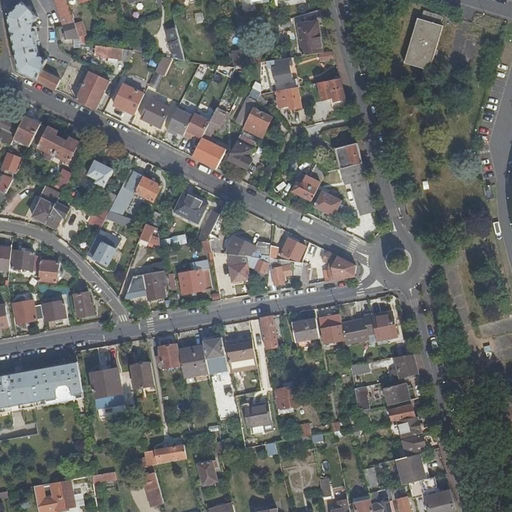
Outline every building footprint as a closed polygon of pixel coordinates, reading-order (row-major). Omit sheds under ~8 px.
[(74,20),(68,0),(55,0),(64,25),(68,38),(80,38),(79,36),(74,20)] [(38,17),(22,2),(8,16),(19,72),(38,81),(47,60),(39,56),(36,40),(39,40),(36,27),(33,28),(33,23),(38,17)] [(175,18),(176,28),(194,25),(192,15),(175,18)] [(431,72),(445,26),(419,19),(405,64),(431,72)] [(77,20),(74,20),(79,36),(84,35),(81,23),(78,24),(77,20)] [(299,24),(303,56),(320,54),(323,53),(320,32),(318,21),(299,24)] [(278,25),(280,33),(294,31),(293,23),(278,25)] [(185,61),(176,28),(175,25),(170,27),(171,30),(167,31),(174,59),(185,61)] [(128,61),(134,51),(113,48),(107,47),(97,45),(95,56),(128,61)] [(140,45),(138,51),(150,54),(152,48),(140,45)] [(323,53),(320,54),(321,62),(335,60),(333,52),(323,53)] [(256,64),(261,63),(260,54),(251,56),(252,64),(256,64)] [(159,73),(167,75),(171,59),(163,57),(159,73)] [(279,60),(275,61),(276,68),(274,68),(277,84),(293,81),(289,65),(293,64),(292,58),(284,60),(279,60)] [(38,81),(56,90),(62,76),(64,74),(61,72),(60,75),(57,74),(55,77),(43,71),(38,81)] [(77,100),(96,110),(110,82),(91,72),(77,100)] [(340,79),(309,86),(309,88),(319,87),(323,101),(334,98),(335,102),(331,103),(333,110),(348,107),(340,79)] [(114,106),(135,115),(144,94),(123,85),(114,106)] [(261,95),(276,92),(284,90),(283,86),(261,90),(261,95)] [(284,90),(276,92),(279,108),(290,106),(291,110),(302,108),(298,88),(284,90)] [(242,110),(236,122),(245,126),(261,93),(253,89),(242,111),(242,110)] [(264,111),(270,106),(261,95),(256,103),(264,111)] [(142,118),(161,128),(170,109),(151,99),(142,118)] [(179,106),(167,131),(173,135),(175,132),(178,133),(184,136),(184,135),(193,117),(185,112),(186,110),(179,106)] [(193,157),(217,169),(226,150),(208,141),(215,126),(219,128),(227,113),(217,108),(193,157)] [(272,118),(254,109),(244,129),(259,136),(263,127),(267,129),(272,118)] [(193,117),(184,135),(191,138),(193,134),(202,138),(211,121),(195,113),(193,117)] [(0,132),(2,133),(0,137),(0,140),(11,145),(14,139),(21,125),(2,116),(0,119),(0,132)] [(41,125),(25,117),(21,125),(14,139),(30,147),(32,143),(41,125)] [(41,125),(32,143),(40,147),(39,148),(46,151),(51,153),(52,154),(55,155),(62,140),(56,137),(58,132),(49,128),(41,125)] [(239,138),(250,143),(252,140),(241,135),(239,138)] [(68,143),(62,140),(55,155),(70,163),(80,143),(71,138),(68,143)] [(256,148),(259,143),(252,140),(250,143),(250,144),(256,148)] [(237,142),(228,160),(248,170),(253,161),(248,158),(252,150),(237,142)] [(363,164),(358,144),(337,149),(342,170),(363,164)] [(51,162),(55,155),(52,154),(52,156),(49,155),(51,153),(46,151),(43,157),(51,162)] [(9,154),(3,169),(4,169),(15,172),(21,159),(9,154)] [(105,188),(114,170),(96,161),(88,176),(98,180),(96,184),(105,188)] [(319,189),(326,174),(317,164),(310,178),(302,174),(293,192),(313,201),(319,189)] [(342,170),(338,171),(342,186),(352,184),(349,173),(364,169),(363,164),(342,170)] [(3,169),(0,167),(0,191),(6,194),(14,180),(4,176),(4,175),(2,175),(4,169),(3,169)] [(64,169),(56,185),(65,189),(73,173),(64,169)] [(349,173),(352,184),(367,180),(364,169),(349,173)] [(162,186),(131,171),(115,201),(110,211),(118,214),(132,188),(134,189),(133,192),(154,202),(162,186)] [(361,215),(376,211),(367,180),(352,184),(361,215)] [(34,217),(48,224),(58,203),(61,198),(62,195),(46,187),(40,199),(43,200),(34,217)] [(343,201),(319,189),(313,201),(317,204),(315,208),(335,218),(343,201)] [(174,212),(199,225),(209,204),(184,192),(174,212)] [(108,197),(98,217),(105,220),(106,218),(110,211),(115,201),(108,197)] [(58,203),(48,224),(57,229),(63,218),(66,219),(70,210),(58,203)] [(110,211),(106,218),(119,223),(122,216),(118,214),(110,211)] [(210,235),(220,215),(213,211),(203,232),(210,236),(210,235)] [(98,217),(91,213),(87,222),(101,229),(105,220),(98,217)] [(122,216),(119,223),(128,227),(132,220),(122,216)] [(146,224),(141,239),(161,247),(158,228),(158,229),(146,224)] [(112,235),(110,239),(120,244),(122,240),(112,235)] [(210,236),(211,238),(213,252),(221,253),(220,239),(210,236)] [(175,245),(185,243),(184,237),(174,238),(175,245)] [(271,248),(271,244),(258,242),(256,245),(250,242),(249,244),(233,237),(228,247),(228,252),(225,252),(225,254),(247,257),(270,259),(271,248)] [(93,244),(87,256),(108,266),(120,244),(110,239),(107,245),(103,243),(100,248),(93,244)] [(291,258),(299,262),(306,247),(289,239),(281,257),(285,258),(290,260),(291,258)] [(0,246),(0,269),(10,271),(12,248),(0,246)] [(272,248),(271,248),(270,259),(276,260),(278,250),(277,249),(278,248),(273,247),(272,248)] [(40,271),(41,260),(42,256),(35,256),(35,253),(15,251),(13,268),(19,269),(19,271),(22,272),(22,269),(33,270),(40,271)] [(356,266),(328,252),(323,261),(324,262),(331,266),(331,265),(333,266),(332,270),(320,272),(322,283),(355,277),(356,266)] [(268,265),(270,265),(270,259),(247,257),(249,267),(265,273),(268,265)] [(246,259),(229,262),(233,282),(250,279),(246,259)] [(40,271),(39,280),(57,283),(59,263),(41,260),(40,271)] [(303,266),(300,287),(306,286),(310,261),(303,260),(303,264),(303,266)] [(286,276),(292,275),(290,266),(273,269),(276,285),(284,284),(284,281),(287,281),(286,276)] [(183,294),(212,289),(209,269),(180,274),(183,294)] [(156,273),(141,276),(142,281),(146,280),(148,289),(150,300),(166,297),(165,286),(167,286),(165,275),(156,276),(156,273)] [(238,287),(239,297),(246,296),(245,287),(238,287)] [(93,303),(92,303),(90,293),(75,295),(79,315),(95,313),(93,303)] [(44,319),(42,305),(35,306),(34,300),(14,304),(17,324),(44,319)] [(47,321),(67,318),(64,301),(44,304),(47,321)] [(6,307),(0,307),(0,327),(9,326),(6,307)] [(392,312),(372,317),(377,340),(398,336),(392,312)] [(343,343),(346,342),(341,315),(320,319),(324,344),(343,341),(343,343)] [(261,319),(267,349),(279,347),(273,317),(261,319)] [(298,342),(317,338),(314,320),(294,324),(298,342)] [(365,320),(343,325),(347,344),(370,339),(365,320)] [(282,328),(285,346),(290,345),(287,327),(282,328)] [(205,347),(209,370),(212,369),(211,359),(220,357),(222,357),(226,356),(223,338),(212,340),(211,337),(204,339),(205,347)] [(233,375),(259,371),(253,341),(227,345),(230,364),(233,375)] [(163,369),(182,366),(178,345),(160,348),(163,369)] [(194,374),(209,371),(209,370),(205,347),(180,351),(185,378),(194,376),(194,374)] [(402,379),(420,374),(414,354),(396,358),(402,379)] [(47,401),(84,394),(78,362),(42,369),(47,401)] [(352,365),(353,373),(371,370),(369,362),(352,365)] [(136,389),(156,385),(152,363),(133,366),(136,389)] [(0,409),(47,401),(42,369),(0,376),(0,409)] [(99,408),(125,403),(119,369),(93,374),(99,408)] [(233,416),(232,383),(216,383),(218,416),(233,416)] [(390,406),(416,399),(414,389),(409,390),(407,383),(385,388),(390,406)] [(356,389),(360,412),(370,410),(367,395),(369,394),(368,387),(356,389)] [(287,409),(294,407),(300,406),(298,396),(297,396),(295,388),(276,391),(280,410),(287,409)] [(269,402),(245,407),(248,427),(265,424),(266,430),(274,429),(269,402)] [(126,408),(125,403),(99,408),(100,413),(126,408)] [(393,422),(416,418),(413,405),(391,411),(393,422)] [(363,427),(372,426),(371,417),(362,419),(363,427)] [(423,433),(419,417),(416,418),(400,421),(404,438),(423,433)] [(283,437),(284,442),(313,437),(311,423),(301,424),(302,433),(283,437)] [(333,425),(334,433),(335,432),(342,431),(341,423),(333,425)] [(323,435),(313,437),(314,443),(324,441),(323,435)] [(408,457),(421,454),(428,452),(424,437),(404,442),(408,457)] [(217,454),(221,453),(224,453),(222,442),(215,443),(217,454)] [(271,456),(279,454),(276,443),(267,445),(271,456)] [(178,461),(188,459),(186,446),(156,451),(158,462),(162,461),(163,463),(167,463),(166,461),(178,458),(178,461)] [(405,485),(410,484),(427,479),(421,454),(408,457),(398,460),(405,485)] [(215,461),(213,462),(199,466),(205,486),(218,482),(215,469),(218,468),(216,461),(215,461)] [(364,469),(369,486),(378,483),(375,472),(378,471),(377,466),(364,469)] [(117,472),(99,475),(93,476),(94,484),(118,480),(117,472)] [(152,507),(165,504),(156,473),(143,477),(147,491),(148,491),(152,507)] [(427,479),(410,484),(414,499),(426,496),(430,511),(455,511),(456,510),(451,491),(439,494),(434,477),(427,479)] [(329,479),(321,480),(324,498),(332,497),(329,479)] [(75,495),(72,480),(61,482),(52,484),(54,497),(46,499),(44,485),(35,487),(39,511),(48,511),(67,509),(65,497),(75,495)] [(305,489),(318,486),(317,480),(304,483),(305,489)] [(77,494),(79,506),(86,504),(84,492),(77,494)] [(371,494),(375,511),(392,511),(390,502),(380,504),(378,493),(371,494)] [(77,507),(75,495),(65,497),(67,509),(77,507)] [(412,511),(408,498),(395,502),(397,511),(412,511)] [(356,511),(374,511),(372,500),(354,504),(356,511)]
